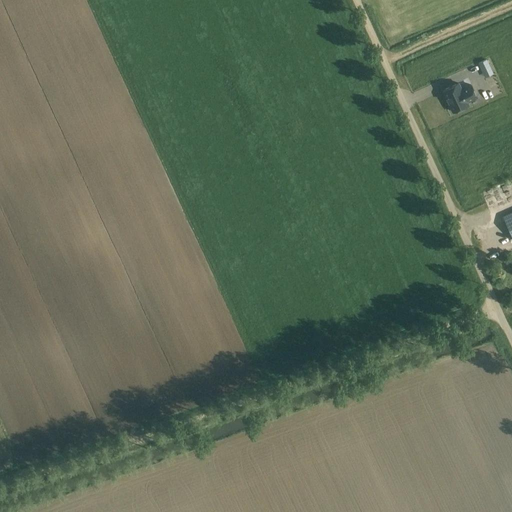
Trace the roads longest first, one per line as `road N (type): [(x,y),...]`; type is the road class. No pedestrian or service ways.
road 1 (track): [(0,488),(495,308)]
road 2 (unclassified): [(511,345),(354,0)]
